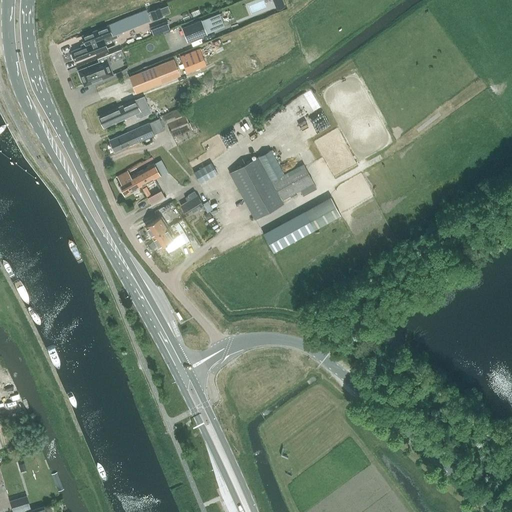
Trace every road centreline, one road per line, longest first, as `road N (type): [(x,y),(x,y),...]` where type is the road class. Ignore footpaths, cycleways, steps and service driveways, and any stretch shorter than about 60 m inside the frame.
road 1 (primary): [(5,0),(18,93),(175,375)]
road 2 (primary): [(187,369),(45,96),(30,0)]
road 3 (unclassified): [(223,349),(131,237),(51,46)]
road 4 (unclassified): [(223,349),(271,338),(313,351),(495,511)]
road 5 (primary): [(254,511),(187,369)]
road 6 (primary): [(175,375),(241,511)]
